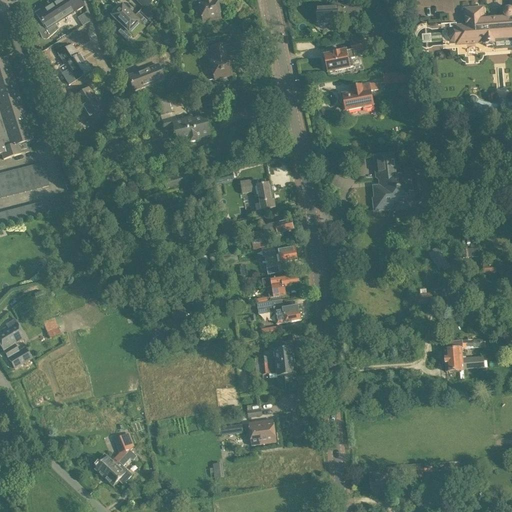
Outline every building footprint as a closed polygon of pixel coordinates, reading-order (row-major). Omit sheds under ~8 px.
[(78,0),(57,0),(35,14),(41,23),(36,27),(40,36),(40,37),(41,38),(43,39),(44,39),(46,39),(47,39),(47,38),(48,38),(58,30),(55,25),(83,7),(78,0)] [(135,0),(143,8),(139,12),(148,21),(153,16),(150,13),(154,8),(150,4),(154,0),(135,0)] [(199,0),(200,2),(198,2),(202,22),(220,18),(216,0),(199,0)] [(451,29),(449,33),(450,37),(452,41),(455,42),(457,42),(457,45),(484,43),(485,45),(494,44),(494,41),(511,39),(511,0),(511,10),(510,9),(509,9),(508,9),(507,10),(506,10),(505,11),(504,12),(504,13),(504,15),(504,16),(504,17),(505,18),(483,19),(483,9),(465,10),(466,23),(456,24),(456,26),(451,29)] [(335,8),(317,9),(318,23),(338,21),(337,12),(344,12),(344,16),(357,15),(357,13),(363,12),(362,2),(357,2),(357,1),(335,2),(335,8)] [(121,6),(111,17),(122,28),(118,33),(127,42),(132,36),(128,33),(138,22),(142,27),(146,22),(138,13),(133,18),(121,6)] [(85,15),(78,19),(83,26),(89,22),(85,15)] [(177,37),(184,42),(187,38),(180,33),(177,37)] [(334,55),(325,57),(325,58),(325,59),(324,60),(325,61),(326,62),(328,73),(349,68),(348,60),(355,59),(354,51),(369,48),(368,41),(352,45),(353,50),(334,54),(334,55)] [(223,45),(209,48),(212,60),(210,61),(214,80),(231,77),(227,57),(225,58),(223,45)] [(71,46),(58,54),(64,65),(65,64),(76,81),(90,72),(79,55),(77,56),(71,46)] [(0,156),(2,156),(3,161),(29,152),(26,143),(32,141),(6,60),(0,61),(0,156)] [(157,65),(127,77),(133,92),(163,80),(157,65)] [(409,73),(383,75),(384,82),(409,80),(409,73)] [(351,94),(343,95),(347,112),(363,108),(364,109),(364,110),(366,110),(367,111),(368,111),(369,110),(370,110),(371,110),(372,109),(373,108),(373,107),(374,107),(370,92),(379,90),(377,84),(350,90),(351,94)] [(403,84),(397,93),(406,99),(412,90),(403,84)] [(88,89),(74,98),(91,125),(105,116),(88,89)] [(468,100),(468,101),(468,102),(468,103),(469,104),(470,105),(471,105),(472,106),(473,106),(471,110),(474,112),(477,113),(480,114),(483,115),(486,116),(487,116),(490,116),(492,116),(495,117),(495,114),(499,114),(499,117),(509,116),(509,113),(511,112),(511,102),(511,103),(509,104),(509,103),(509,102),(508,101),(508,100),(507,100),(507,99),(506,98),(505,98),(504,98),(503,98),(502,98),(501,99),(500,100),(499,100),(499,101),(499,102),(498,103),(499,104),(496,104),(493,104),(491,103),(488,103),(485,102),(484,102),(481,101),(479,99),(477,99),(477,98),(476,97),(475,96),(474,96),(473,96),(472,96),(471,96),(470,96),(469,97),(469,98),(468,99),(468,100)] [(170,118),(170,100),(159,100),(160,118),(170,118)] [(174,118),(162,121),(164,128),(172,125),(176,142),(188,139),(189,144),(197,142),(196,139),(209,136),(204,118),(191,121),(191,119),(175,123),(174,118)] [(375,157),(375,158),(377,157),(380,178),(383,180),(384,186),(375,187),(376,199),(374,200),(375,211),(386,210),(385,204),(411,201),(411,203),(419,202),(418,191),(413,191),(412,175),(396,176),(394,155),(375,157)] [(43,164),(36,165),(39,177),(42,189),(49,187),(43,164)] [(39,177),(36,165),(30,167),(33,179),(39,177)] [(33,179),(30,167),(24,168),(27,180),(33,179)] [(27,180),(24,168),(19,170),(22,182),(27,180)] [(22,182),(19,170),(13,171),(16,183),(22,182)] [(16,183),(13,171),(7,173),(10,185),(16,183)] [(10,185),(7,173),(1,174),(4,186),(10,185)] [(42,189),(39,177),(33,179),(36,190),(42,189)] [(36,190),(33,179),(27,180),(30,192),(36,190)] [(30,192),(27,180),(22,182),(25,193),(30,192)] [(271,184),(258,186),(257,180),(241,183),(243,194),(258,192),(262,211),(275,209),(271,184)] [(25,193),(22,182),(16,183),(19,195),(25,193)] [(19,195),(16,183),(10,185),(13,196),(19,195)] [(13,196),(10,185),(4,186),(7,198),(13,196)] [(75,195),(69,196),(72,208),(78,206),(75,195)] [(69,196),(63,198),(66,209),(72,208),(69,196)] [(63,198),(58,199),(61,211),(66,209),(63,198)] [(58,199),(52,200),(55,212),(61,211),(58,199)] [(52,200),(46,202),(49,214),(55,212),(52,200)] [(46,202),(41,203),(44,215),(49,214),(46,202)] [(41,203),(35,205),(38,216),(44,215),(41,203)] [(35,205),(29,206),(32,218),(38,216),(35,205)] [(29,206),(24,208),(27,219),(32,218),(29,206)] [(24,208),(18,209),(21,221),(27,219),(24,208)] [(18,209),(12,211),(16,222),(21,221),(18,209)] [(12,211),(7,212),(10,224),(16,222),(12,211)] [(7,212),(1,214),(4,225),(10,224),(7,212)] [(263,228),(266,238),(272,236),(273,239),(283,236),(283,234),(294,231),(291,221),(263,228)] [(268,244),(264,245),(263,238),(252,240),(254,251),(265,249),(265,248),(269,248),(268,244)] [(295,249),(282,251),(281,247),(263,250),(265,259),(270,258),(271,268),(267,269),(268,276),(280,274),(279,267),(277,267),(276,264),(297,260),(295,249)] [(495,261),(490,262),(490,265),(483,265),(483,274),(496,273),(495,261)] [(297,276),(263,281),(264,289),(269,288),(270,298),(285,296),(284,290),(299,288),(297,276)] [(297,307),(283,310),(281,301),(257,305),(258,315),(274,313),(276,325),(300,321),(302,319),(302,318),(302,314),(300,313),(300,311),(298,312),(297,307)] [(49,339),(61,335),(54,318),(43,323),(49,339)] [(18,352),(14,345),(25,338),(14,320),(6,325),(7,327),(0,331),(0,346),(14,370),(31,359),(24,348),(18,352)] [(467,336),(467,337),(467,341),(461,341),(462,349),(462,350),(481,348),(480,335),(467,336)] [(461,341),(450,342),(450,350),(444,351),(446,373),(463,371),(463,370),(485,369),(484,356),(462,358),(462,350),(462,349),(461,341)] [(275,352),(275,358),(267,359),(267,358),(256,359),(256,366),(294,362),(293,349),(282,350),(281,342),(270,343),(270,352),(275,352)] [(293,375),(295,375),(294,362),(256,366),(255,366),(256,376),(277,374),(277,377),(284,376),(285,384),(294,383),(293,375)] [(261,417),(260,410),(248,412),(249,418),(261,417)] [(276,443),(273,421),(248,425),(251,447),(276,443)] [(241,425),(222,427),(224,437),(243,435),(241,425)] [(126,434),(114,439),(119,452),(131,447),(126,434)] [(116,466),(104,479),(113,488),(119,482),(123,486),(132,476),(127,472),(123,468),(129,461),(131,459),(133,461),(137,457),(130,451),(126,456),(126,455),(122,460),(116,466)] [(101,464),(95,471),(104,479),(116,466),(105,455),(98,462),(101,464)] [(213,466),(215,480),(224,479),(222,465),(213,466)] [(384,469),(384,472),(396,471),(396,476),(421,474),(421,466),(384,469)] [(388,473),(369,475),(370,483),(369,484),(369,487),(371,488),(371,490),(372,490),(372,494),(380,493),(379,489),(389,488),(388,473)]
